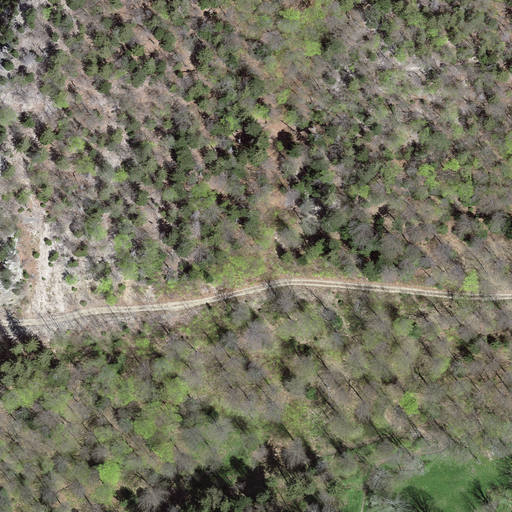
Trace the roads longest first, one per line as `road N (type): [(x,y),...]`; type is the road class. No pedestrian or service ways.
road 1 (track): [(0,324),(191,305),(303,283),(511,296)]
road 2 (track): [(158,511),(267,482),(314,455),(511,410)]
